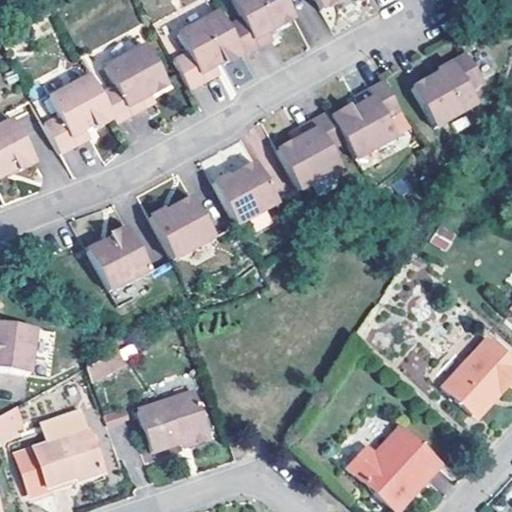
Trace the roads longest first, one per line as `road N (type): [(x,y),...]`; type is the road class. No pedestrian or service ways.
road 1 (residential): [(0,218),(420,9)]
road 2 (residential): [(154,511),(249,477),(287,511)]
